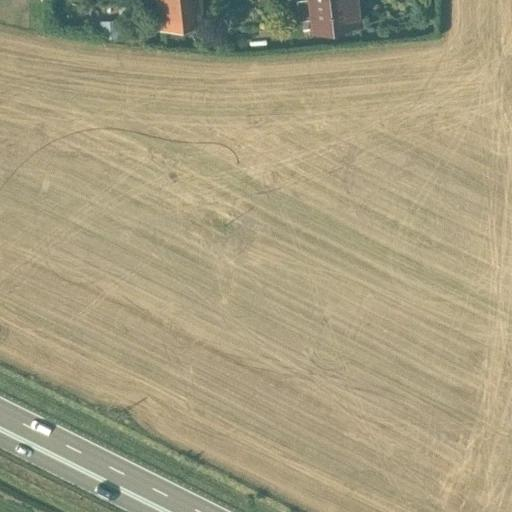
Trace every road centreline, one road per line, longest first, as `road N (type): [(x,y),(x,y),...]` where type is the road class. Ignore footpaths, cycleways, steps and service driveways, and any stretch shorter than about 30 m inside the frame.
road 1 (trunk): [(202,511),(0,413)]
road 2 (trunk): [(0,439),(148,511)]
